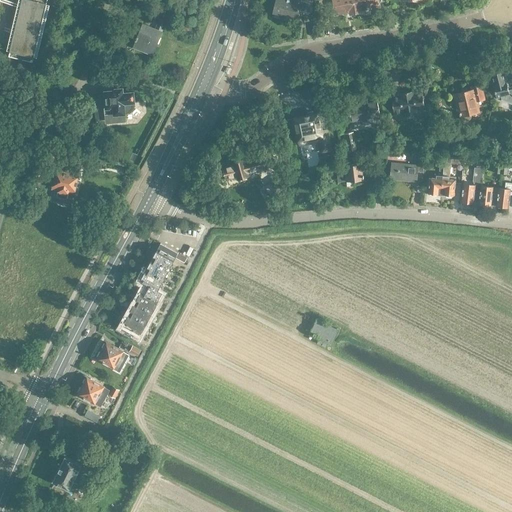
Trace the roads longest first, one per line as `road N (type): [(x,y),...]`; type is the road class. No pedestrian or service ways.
road 1 (track): [(511,247),(369,234),(219,244),(140,399),(160,452),(133,511)]
road 2 (unclassified): [(511,224),(350,212),(210,220)]
road 3 (residential): [(226,85),(255,86),(307,50),(506,10)]
road 4 (primary): [(44,400),(150,196)]
road 5 (track): [(16,174),(89,69),(107,0)]
road 6 (primary): [(150,196),(206,79)]
